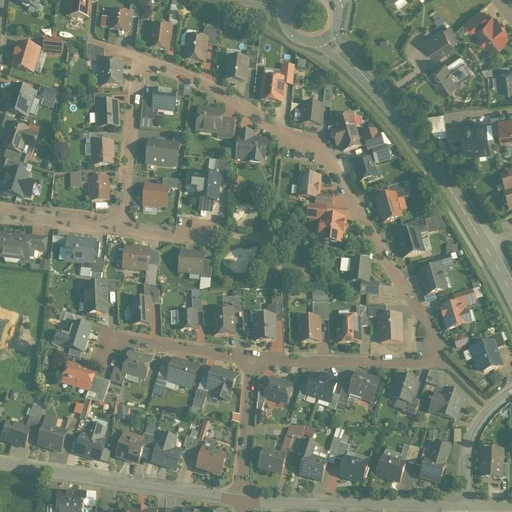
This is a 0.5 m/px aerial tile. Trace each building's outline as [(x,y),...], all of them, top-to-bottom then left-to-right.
[(16,0),(15,2),(22,5),(22,6),(24,8),(26,9),(29,8),(30,7),(36,9),(38,0),(16,0)] [(87,1),(80,0),(72,0),(70,18),(88,20),(90,3),(90,1),(87,1)] [(140,1),(130,0),(129,15),(129,18),(138,19),(140,1)] [(180,9),(170,8),(168,26),(178,26),(180,9)] [(480,9),(467,20),(475,30),(476,29),(476,28),(488,19),(480,9)] [(129,15),(111,13),(110,20),(109,29),(109,31),(118,32),(117,33),(118,36),(122,36),(123,34),(124,33),(127,33),(129,18),(129,15)] [(488,19),(476,28),(476,29),(491,48),(506,36),(503,32),(506,30),(497,18),(494,20),(491,16),(488,19)] [(105,20),(103,21),(102,28),(109,29),(110,20),(105,20)] [(171,28),(153,26),(150,49),(167,51),(168,43),(169,43),(171,28)] [(455,41),(460,38),(454,26),(448,29),(455,41)] [(442,28),(425,42),(436,58),(453,44),(442,28)] [(219,31),(205,29),(203,40),(207,40),(206,45),(217,46),(219,31)] [(203,40),(191,39),(191,43),(187,42),(186,52),(184,53),(184,58),(185,60),(185,62),(204,64),(206,45),(207,40),(203,40)] [(62,42),(45,40),(44,41),(45,41),(44,50),(43,50),(43,51),(61,53),(62,42)] [(38,51),(20,45),(19,45),(18,46),(19,46),(12,67),(12,68),(13,68),(31,73),(31,74),(32,74),(33,73),(32,73),(39,52),(39,51),(38,51)] [(103,51),(92,47),(86,46),(87,61),(100,64),(104,64),(103,51)] [(258,54),(247,53),(246,62),(248,62),(247,70),(256,71),(258,54)] [(461,56),(452,62),(452,61),(446,65),(444,62),(429,73),(442,92),(457,82),(471,72),(461,56)] [(246,62),(228,60),(226,81),(245,83),(247,70),(248,62),(246,62)] [(104,64),(100,64),(101,78),(99,80),(99,85),(101,86),(101,87),(121,86),(120,63),(104,64)] [(509,64),(491,67),(492,73),(496,73),(496,72),(509,70),(509,64)] [(294,69),(283,68),(282,68),(281,81),(284,81),(284,86),(292,87),(293,87),(295,69),(294,69),(294,73),(294,69)] [(511,69),(509,70),(496,72),(496,73),(499,89),(511,87),(511,69)] [(281,81),(263,79),(263,80),(261,101),(261,102),(281,104),(282,104),(284,86),(284,81),(281,81)] [(57,93),(28,83),(28,84),(40,88),(39,93),(37,99),(61,107),(62,100),(56,99),(57,93)] [(39,93),(26,89),(25,92),(13,88),(5,112),(26,118),(33,98),(37,99),(39,93)] [(175,94),(155,91),(153,104),(153,109),(173,111),(175,94)] [(332,93),(324,92),(322,107),(323,107),(322,109),(330,110),(332,93)] [(111,96),(94,96),(94,106),(97,106),(97,105),(112,105),(111,96)] [(153,104),(142,103),(140,121),(152,122),(153,109),(153,104)] [(112,105),(97,105),(97,106),(98,129),(118,128),(117,104),(112,105)] [(322,107),(304,105),(301,125),(320,127),(322,109),(323,107),(322,107)] [(213,112),(206,111),(205,112),(199,111),(197,132),(217,134),(220,134),(222,119),(222,114),(214,113),(213,112)] [(16,121),(6,118),(3,127),(10,130),(12,126),(14,127),(16,121)] [(511,118),(499,120),(501,140),(511,138),(511,118)] [(235,121),(222,119),(220,134),(217,134),(217,140),(232,142),(235,121)] [(351,119),(344,121),(340,119),(336,120),(335,123),(337,132),(333,134),(337,147),(341,146),(343,153),(359,148),(351,119)] [(485,123),(473,125),(476,151),(477,153),(488,151),(489,151),(487,137),(485,123)] [(473,125),(458,127),(460,137),(456,137),(456,141),(463,140),(465,152),(476,151),(473,125)] [(12,126),(10,130),(8,135),(7,136),(5,143),(6,144),(4,149),(7,150),(20,154),(24,143),(29,145),(35,147),(38,137),(27,133),(28,131),(14,127),(12,126)] [(458,127),(447,128),(449,142),(456,141),(456,137),(460,137),(458,127)] [(375,132),(363,136),(368,153),(372,152),(371,152),(383,148),(380,140),(378,141),(375,132)] [(252,134),(240,133),(237,160),(254,162),(254,163),(255,164),(261,165),(263,164),(263,163),(266,142),(252,140),(252,134)] [(107,134),(89,135),(90,146),(92,146),(92,145),(108,144),(107,134)] [(186,135),(174,134),(172,146),(178,146),(178,147),(184,148),(186,135)] [(493,136),(487,137),(489,151),(488,151),(489,155),(495,154),(493,136)] [(29,145),(24,143),(20,154),(23,155),(24,155),(26,154),(29,145)] [(161,143),(161,144),(149,143),(146,164),(176,168),(178,147),(178,146),(172,146),(169,145),(169,144),(161,143)] [(108,144),(92,145),(92,146),(93,167),(113,166),(112,144),(108,144)] [(386,148),(372,152),(375,164),(390,160),(386,148)] [(20,154),(7,150),(7,152),(6,152),(4,160),(6,160),(20,165),(23,155),(20,154)] [(20,165),(6,160),(4,169),(9,171),(10,171),(19,173),(22,165),(20,165)] [(371,160),(354,165),(359,183),(366,181),(368,183),(374,181),(375,179),(376,178),(371,160)] [(230,163),(217,162),(215,177),(219,177),(219,178),(228,179),(230,163)] [(19,173),(10,171),(9,171),(3,192),(22,198),(29,176),(19,173)] [(95,173),(80,174),(81,185),(90,185),(90,184),(96,183),(95,173)] [(215,177),(188,174),(187,189),(197,190),(196,200),(216,202),(219,178),(219,177),(215,177)] [(511,174),(500,178),(506,194),(506,195),(511,192),(511,174)] [(234,176),(228,193),(240,197),(245,180),(234,176)] [(319,179),(300,176),(297,198),(316,200),(317,200),(317,195),(319,179)] [(181,182),(163,180),(162,189),(168,189),(168,190),(180,191),(181,182)] [(96,183),(90,184),(90,185),(91,204),(108,203),(108,192),(109,192),(108,185),(107,185),(107,183),(96,183)] [(404,184),(387,189),(389,198),(394,196),(395,199),(408,196),(404,184)] [(162,189),(146,187),(144,206),(166,208),(168,190),(168,189),(162,189)] [(332,197),(317,195),(317,200),(316,200),(315,206),(327,207),(331,208),(332,197)] [(389,198),(382,200),(383,204),(382,206),(378,207),(383,225),(401,219),(395,199),(394,196),(389,198)] [(202,201),(200,211),(214,213),(215,203),(202,201)] [(315,206),(309,205),(307,221),(321,222),(322,218),(325,218),(327,207),(315,206)] [(325,218),(322,218),(321,222),(320,228),(323,229),(322,242),(330,243),(331,244),(337,244),(340,244),(341,236),(342,236),(343,232),(344,231),(345,225),(344,224),(344,220),(325,218)] [(425,221),(408,225),(410,233),(416,231),(418,236),(428,233),(425,221)] [(410,233),(397,237),(403,260),(423,254),(418,236),(416,231),(410,233)] [(30,239),(0,235),(0,257),(29,261),(30,251),(31,239),(30,239)] [(46,240),(30,238),(30,239),(31,239),(30,251),(36,252),(45,253),(46,240)] [(95,243),(68,241),(66,262),(92,265),(93,266),(93,260),(95,243)] [(132,251),(125,250),(123,270),(146,273),(147,267),(148,253),(142,252),(143,249),(133,248),(132,251)] [(159,253),(151,252),(151,253),(148,253),(147,267),(157,269),(159,253)] [(204,256),(181,253),(179,273),(201,276),(202,276),(203,262),(204,256)] [(449,256),(431,261),(434,270),(439,268),(440,271),(452,268),(449,256)] [(104,261),(93,260),(93,266),(92,265),(91,274),(102,275),(104,261)] [(42,261),(41,271),(50,272),(51,262),(42,261)] [(370,263),(351,261),(349,282),(362,284),(367,284),(370,263)] [(212,263),(203,262),(202,276),(201,276),(200,280),(210,281),(212,263)] [(434,270),(419,274),(426,297),(446,291),(440,271),(439,268),(434,270)] [(116,282),(105,281),(105,287),(106,287),(106,293),(117,292),(116,282)] [(367,284),(362,284),(360,295),(377,297),(379,285),(367,284)] [(158,287),(148,286),(149,302),(150,307),(159,306),(158,287)] [(97,287),(85,288),(85,305),(86,305),(86,316),(91,316),(98,315),(107,315),(106,293),(106,287),(105,287),(97,287)] [(470,292),(453,297),(455,306),(460,305),(461,309),(474,304),(473,302),(482,299),(479,290),(470,292)] [(241,298),(229,299),(230,311),(233,311),(233,315),(242,314),(241,298)] [(201,299),(191,299),(192,313),(196,313),(196,314),(202,314),(201,299)] [(149,302),(131,303),(132,326),(150,325),(150,307),(149,302)] [(327,304),(312,305),(313,321),(319,320),(319,323),(328,322),(327,304)] [(455,306),(440,310),(447,332),(466,326),(471,324),(468,314),(463,315),(461,309),(460,305),(455,306)] [(281,306),(267,306),(268,318),(274,318),(274,322),(282,321),(281,306)] [(385,308),(368,308),(368,312),(368,319),(379,319),(379,318),(386,318),(385,308)] [(230,311),(213,312),(214,337),(234,336),(233,315),(233,311),(230,311)] [(368,312),(356,312),(356,320),(358,320),(358,328),(369,328),(368,319),(368,312)] [(192,313),(179,314),(180,332),(197,331),(196,314),(196,313),(192,313)] [(83,319),(66,314),(63,322),(72,325),(80,327),(83,319)] [(386,318),(379,318),(379,319),(380,345),(401,344),(400,317),(386,318)] [(268,318),(261,318),(261,322),(254,322),(255,342),(275,341),(274,322),(274,318),(268,318)] [(313,321),(306,321),(306,324),(298,324),(299,344),(320,343),(319,323),(319,320),(313,321)] [(356,320),(338,321),(338,329),(337,329),(337,344),(359,343),(358,328),(358,320),(356,320)] [(80,327),(72,325),(65,348),(83,353),(86,344),(84,344),(88,330),(80,327)] [(505,333),(501,335),(503,344),(509,342),(505,333)] [(500,335),(485,340),(487,346),(493,344),(496,351),(505,348),(503,344),(501,335),(500,335)] [(465,338),(454,341),(457,350),(468,346),(465,338)] [(487,346),(470,352),(477,372),(484,375),(498,370),(500,365),(496,351),(493,344),(487,346)] [(138,357),(130,354),(129,355),(123,372),(123,373),(126,374),(145,380),(150,362),(139,358),(138,357)] [(197,369),(174,362),(171,370),(167,382),(168,382),(191,389),(197,369)] [(110,384),(94,378),(95,374),(68,365),(64,379),(68,381),(68,383),(71,383),(70,386),(88,392),(88,394),(97,397),(95,403),(103,404),(110,384)] [(171,370),(161,367),(155,386),(166,390),(168,382),(167,382),(171,370)] [(123,372),(114,369),(110,384),(122,388),(126,374),(123,373),(123,372)] [(235,377),(213,370),(206,391),(219,395),(217,400),(227,403),(235,377)] [(443,375),(429,373),(426,383),(439,387),(443,375)] [(490,378),(495,387),(502,383),(496,374),(490,378)] [(379,383),(356,375),(352,388),(349,396),(350,396),(372,403),(379,383)] [(319,378),(312,376),(308,388),(305,397),(306,397),(318,401),(325,378),(319,376),(319,378)] [(416,383),(398,377),(391,399),(406,404),(409,405),(411,400),(416,383)] [(331,380),(325,378),(318,401),(330,405),(333,396),(337,384),(330,381),(331,380)] [(284,383),(282,385),(271,381),(268,389),(265,398),(266,399),(286,405),(291,388),(290,387),(289,385),(284,383)] [(352,388),(343,385),(339,398),(337,404),(346,407),(350,396),(349,396),(352,388)] [(268,389),(258,386),(257,404),(263,406),(266,399),(265,398),(268,389)] [(302,386),(298,400),(304,402),(306,397),(305,397),(308,388),(302,386)] [(198,391),(189,417),(200,419),(202,410),(207,394),(198,391)] [(445,392),(441,404),(434,401),(430,413),(455,422),(463,398),(445,392)] [(333,396),(330,405),(328,410),(335,412),(337,404),(339,398),(333,396)] [(420,402),(411,400),(409,405),(406,404),(402,415),(414,419),(420,402)] [(86,402),(80,420),(85,421),(90,402),(86,402)] [(34,407),(31,419),(40,422),(43,409),(34,407)] [(118,420),(128,420),(128,408),(118,408),(118,420)] [(39,422),(29,419),(26,430),(30,431),(30,434),(35,435),(39,422)] [(79,423),(69,420),(65,434),(66,434),(66,435),(74,438),(75,436),(79,423)] [(80,420),(79,423),(75,436),(82,439),(83,435),(87,437),(90,427),(92,424),(85,421),(80,420)] [(26,430),(7,424),(2,442),(25,449),(30,434),(30,431),(26,430)] [(65,434),(45,427),(38,446),(60,454),(66,435),(66,434),(65,434)] [(105,432),(90,427),(87,437),(83,435),(82,439),(76,455),(99,462),(105,442),(102,441),(105,432)] [(154,439),(143,436),(142,440),(140,445),(144,446),(143,450),(150,452),(154,439)] [(182,453),(174,450),(177,441),(161,436),(152,464),(176,472),(182,453)] [(132,443),(122,440),(116,459),(126,462),(126,461),(137,464),(137,465),(138,465),(143,450),(144,446),(140,445),(142,440),(134,437),(132,443)] [(292,440),(288,452),(296,454),(300,443),(301,439),(293,437),(292,440)] [(187,438),(183,448),(186,449),(185,454),(191,456),(196,441),(187,438)] [(286,438),(280,456),(286,457),(288,452),(292,440),(286,438)] [(335,440),(333,439),(328,455),(336,457),(340,444),(341,442),(335,440)] [(216,443),(207,440),(206,444),(204,450),(213,453),(216,443)] [(206,444),(196,441),(191,456),(200,459),(203,450),(203,449),(204,450),(206,444)] [(318,448),(300,443),(296,454),(296,455),(305,458),(299,476),(321,483),(327,464),(314,460),(318,448)] [(340,444),(336,457),(335,459),(342,461),(347,446),(340,444)] [(450,449),(436,445),(432,455),(428,453),(423,468),(420,479),(440,485),(445,467),(444,467),(450,449)] [(420,451),(410,448),(405,463),(415,466),(420,451)] [(204,450),(203,450),(200,459),(197,469),(221,476),(227,457),(213,453),(204,450)] [(395,456),(388,454),(389,451),(386,450),(385,453),(383,459),(382,459),(379,469),(380,469),(378,477),(391,481),(391,480),(399,483),(398,484),(399,484),(405,466),(392,462),(395,456)] [(280,456),(264,451),(258,469),(281,476),(287,458),(286,457),(280,456)] [(428,453),(420,451),(415,466),(423,468),(428,453)] [(502,452),(482,451),(480,478),(500,479),(501,465),(502,452)] [(368,466),(345,459),(339,477),(362,485),(368,466)] [(88,508),(97,508),(97,492),(88,492),(88,508)] [(79,511),(80,496),(67,495),(67,497),(59,497),(59,495),(58,495),(57,511),(79,511)]
